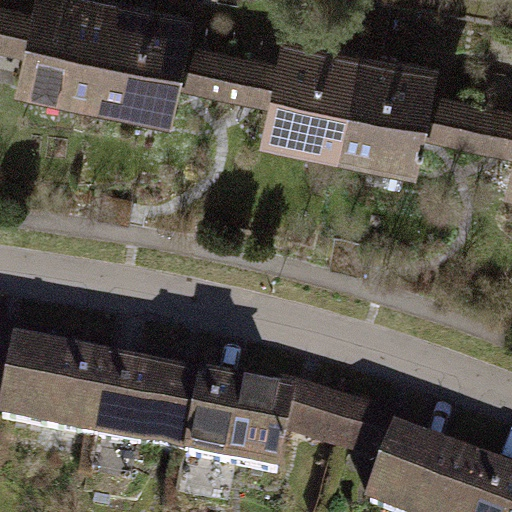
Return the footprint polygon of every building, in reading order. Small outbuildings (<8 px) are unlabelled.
[(121,0),(38,0),(37,9),(29,54),(23,89),(103,103),(121,0)] [(203,8),(155,0),(121,0),(103,103),(184,117),(188,89),(196,46),(203,8)] [(37,9),(0,2),(0,48),(29,54),(37,9)] [(366,47),(286,31),(280,60),(271,103),(264,138),(344,155),(366,47)] [(280,60),(196,46),(188,89),(271,103),(280,60)] [(443,63),(366,47),(344,155),(421,170),(430,137),(437,93),(443,63)] [(511,109),(437,93),(430,137),(511,155),(511,109)] [(22,332),(0,328),(0,380),(14,383),(22,332)] [(69,340),(22,332),(14,383),(4,429),(95,446),(110,364),(66,356),(69,340)] [(154,373),(110,364),(95,446),(186,463),(201,381),(204,368),(156,360),(154,373)] [(269,393),(201,381),(186,463),(286,481),(294,439),(304,385),(272,379),(269,393)] [(407,419),(304,385),(294,439),(386,469),(404,430),(407,419)] [(472,511),(491,466),(404,430),(372,507),(383,511),(472,511)] [(511,511),(511,475),(491,466),(472,511),(511,511)]
